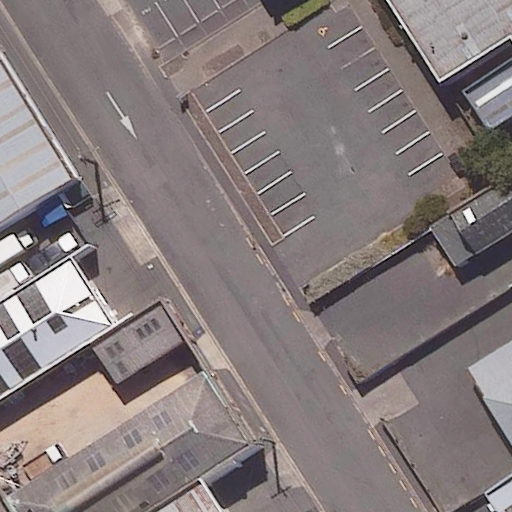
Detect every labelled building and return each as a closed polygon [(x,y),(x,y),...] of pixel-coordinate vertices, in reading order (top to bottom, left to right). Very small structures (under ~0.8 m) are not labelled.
[(511,0),(391,0),(450,92),(511,53),(511,0)] [(0,58),(0,226),(39,202),(76,180),(0,58)] [(511,127),(511,80),(480,100),(501,134),(511,127)] [(511,189),(442,233),(463,267),(511,236),(511,189)] [(0,311),(0,410),(95,351),(120,335),(118,331),(76,264),(0,311)] [(120,335),(95,351),(120,390),(189,347),(165,308),(120,335)] [(511,349),(473,374),(511,436),(511,349)] [(7,506),(10,511),(183,511),(210,495),(207,489),(258,457),(210,379),(7,506)] [(511,511),(511,489),(491,503),(496,511),(511,511)] [(220,511),(210,495),(183,511),(220,511)]
